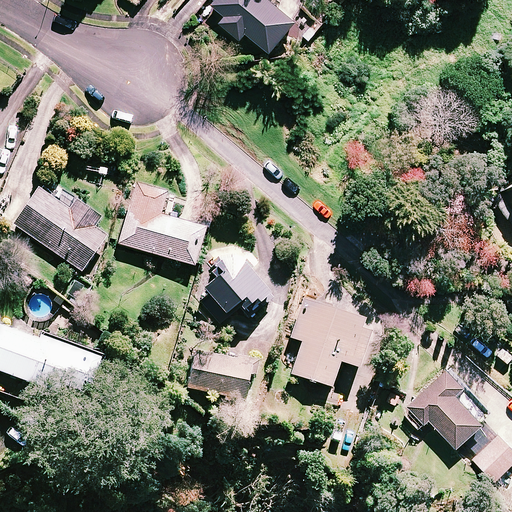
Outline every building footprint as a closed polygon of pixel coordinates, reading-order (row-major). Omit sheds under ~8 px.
[(218,0),(215,4),(228,16),(222,23),(242,39),(248,32),(271,52),(297,22),(272,0),(218,0)] [(511,184),(495,196),(511,222),(511,184)] [(167,196),(136,187),(119,244),(195,267),(206,229),(162,215),(167,196)] [(72,210),(40,189),(15,225),(83,272),(107,237),(94,228),(102,217),(78,201),(72,210)] [(243,251),(220,250),(202,266),(212,277),(189,298),(220,333),(241,315),(250,325),(283,295),(243,251)] [(375,323),(304,300),(292,338),(304,342),(293,375),(333,388),(341,362),(360,368),(375,323)] [(0,326),(0,371),(81,399),(86,384),(92,386),(102,357),(40,335),(39,340),(0,326)] [(257,375),(259,364),(196,352),(189,389),(246,400),(251,374),(257,375)] [(467,384),(449,366),(410,405),(426,422),(430,418),(459,447),(485,421),(457,393),(467,384)] [(511,464),(511,445),(500,434),(476,459),(497,480),(511,464)]
